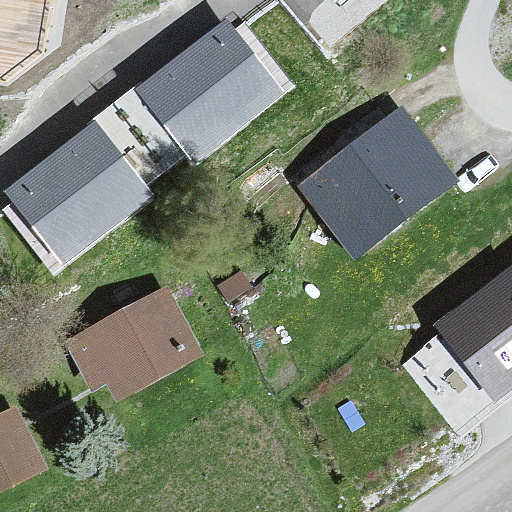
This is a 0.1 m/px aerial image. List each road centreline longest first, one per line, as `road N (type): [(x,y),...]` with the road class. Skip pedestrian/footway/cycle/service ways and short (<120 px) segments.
road 1 (residential): [(511,100),(453,87),(482,0)]
road 2 (residential): [(405,511),(511,433)]
